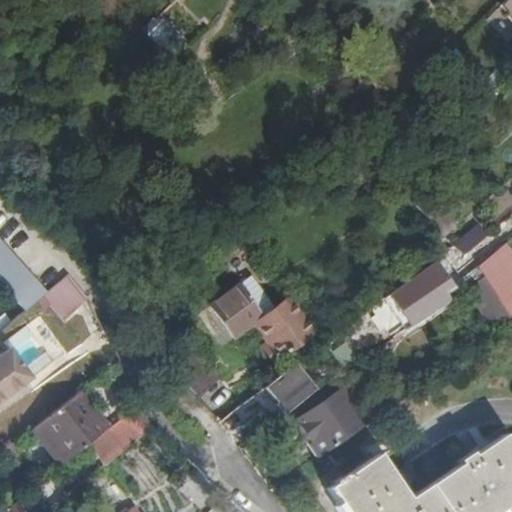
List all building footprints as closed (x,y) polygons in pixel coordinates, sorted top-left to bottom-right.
[(511,0),(508,0),(499,9),(506,17),(505,18),(511,25),(511,0)] [(458,108),(469,122),(496,98),(483,84),(454,53),(444,62),(472,94),(458,108)] [(483,84),(496,98),(505,90),(493,77),(483,84)] [(358,118),(362,123),(369,135),(390,114),(374,97),(356,113),(358,118)] [(358,118),(353,121),(357,126),(362,123),(358,118)] [(327,139),(314,148),(322,158),(334,150),(327,139)] [(438,236),(441,241),(456,229),(430,199),(416,210),(438,236)] [(0,236),(0,257),(11,249),(0,236)] [(0,277),(4,282),(26,265),(11,249),(0,257),(0,277)] [(477,271),(482,280),(501,306),(511,296),(511,258),(503,249),(477,271)] [(30,310),(51,293),(26,265),(4,282),(30,310)] [(381,302),(404,333),(437,310),(430,300),(444,290),(428,269),(402,288),(401,287),(381,302)] [(462,283),(467,289),(482,280),(477,271),(462,283)] [(268,346),(280,363),(315,336),(290,301),(274,312),(251,280),(211,310),(234,342),(254,327),(268,346)] [(79,297),(67,281),(54,291),(68,306),(79,297)] [(511,296),(501,306),(507,317),(511,313),(511,296)] [(219,377),(186,342),(164,362),(197,398),(219,377)] [(262,378),(280,363),(268,346),(249,360),(262,378)] [(0,406),(41,376),(29,360),(22,366),(13,353),(0,362),(0,406)] [(294,367),(262,391),(283,418),(315,394),(294,367)] [(113,429),(84,393),(37,429),(66,467),(113,429)] [(355,417),(339,393),(290,429),(306,450),(355,417)] [(250,395),(218,421),(230,436),(262,410),(250,395)] [(142,431),(130,415),(114,429),(126,444),(142,431)] [(339,435),(343,442),(348,439),(344,433),(339,435)] [(511,455),(501,439),(470,460),(468,456),(455,465),(458,468),(405,504),(374,459),(338,484),(336,481),(328,486),(330,489),(325,492),(338,511),(498,511),(511,503),(511,455)] [(43,511),(30,495),(9,511),(43,511)]
